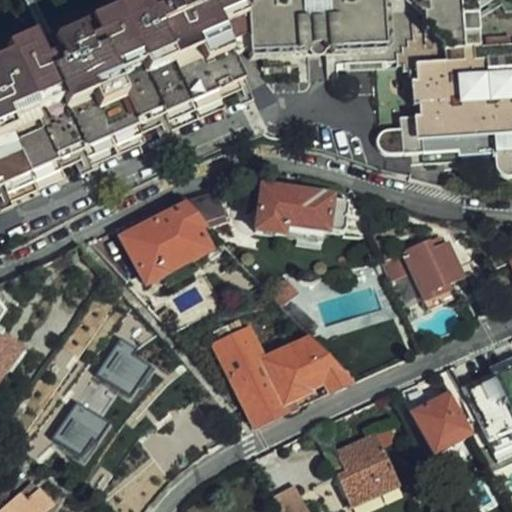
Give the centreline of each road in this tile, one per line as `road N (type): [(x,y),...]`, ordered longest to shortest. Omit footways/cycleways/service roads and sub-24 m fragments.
road 1 (residential): [(511,217),(420,206),(290,163),(252,163),(0,273)]
road 2 (residential): [(511,328),(227,456),(156,511)]
